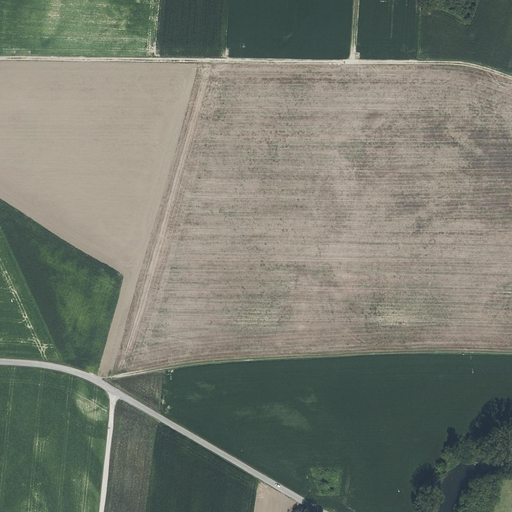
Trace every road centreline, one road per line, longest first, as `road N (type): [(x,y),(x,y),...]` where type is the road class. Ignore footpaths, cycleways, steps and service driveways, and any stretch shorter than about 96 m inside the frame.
road 1 (track): [(0,57),(458,62),(511,77)]
road 2 (track): [(511,352),(220,358),(88,378)]
road 3 (tertiary): [(0,360),(64,366),(324,511)]
road 4 (track): [(100,511),(113,390)]
